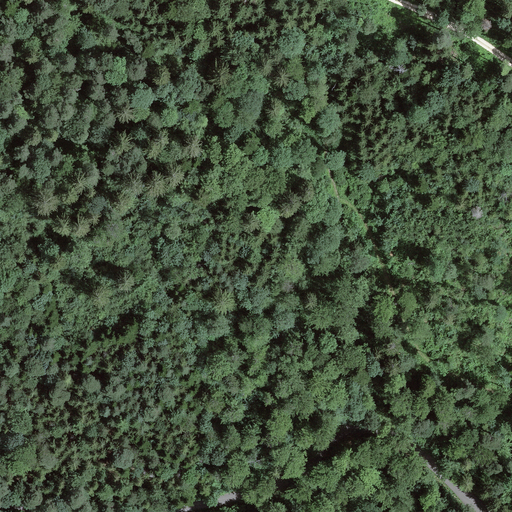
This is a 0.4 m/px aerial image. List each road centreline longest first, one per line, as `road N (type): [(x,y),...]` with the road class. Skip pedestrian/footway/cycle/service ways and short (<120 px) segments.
road 1 (unclassified): [(489,511),(417,450),(364,425),(336,436),(281,482),(165,511)]
road 2 (track): [(398,0),(511,60)]
